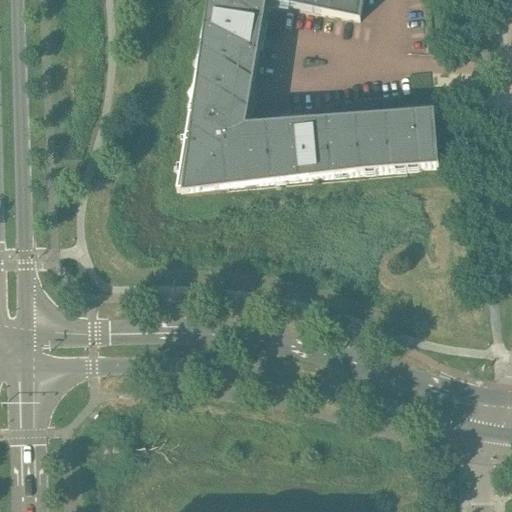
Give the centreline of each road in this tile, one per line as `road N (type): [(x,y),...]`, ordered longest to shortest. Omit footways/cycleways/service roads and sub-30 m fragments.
road 1 (secondary): [(510,399),(286,346),(186,333),(25,333)]
road 2 (secondary): [(26,371),(160,368),(281,383),(498,436)]
road 3 (secondary): [(25,333),(20,0)]
road 4 (secondary): [(28,511),(26,371)]
